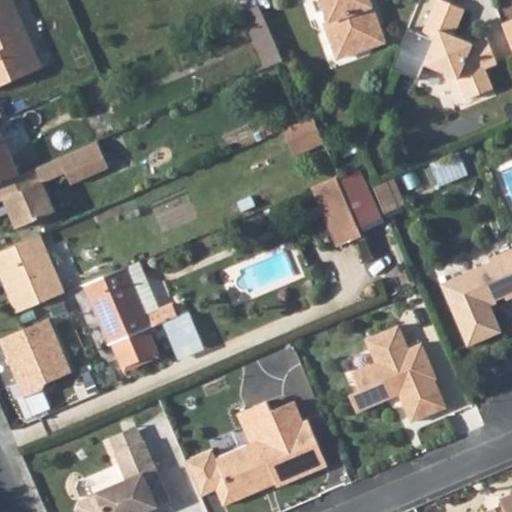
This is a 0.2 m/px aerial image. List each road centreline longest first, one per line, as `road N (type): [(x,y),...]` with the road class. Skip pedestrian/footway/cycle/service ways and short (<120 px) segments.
road 1 (unknown): [(342,292),(0,447)]
road 2 (residential): [(342,511),(511,441)]
